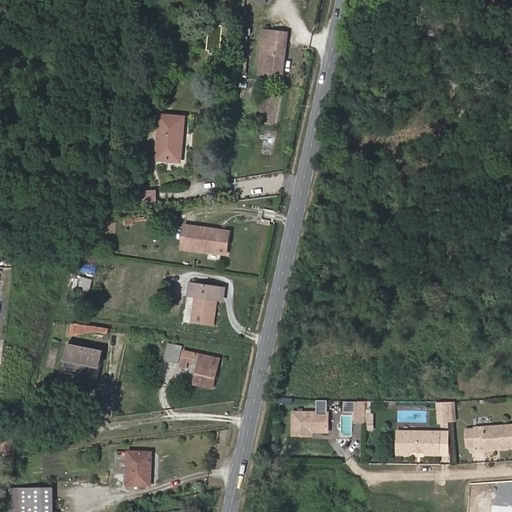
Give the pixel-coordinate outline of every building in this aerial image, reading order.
[(481,0),(479,1),(483,14),(511,4),(511,2),(511,0),(481,0)] [(264,29),(263,29),(257,74),(282,77),(288,32),(270,30),(271,26),(265,25),(264,29)] [(249,62),(241,62),(239,73),(247,73),(249,62)] [(186,116),(159,113),(155,160),(181,162),(186,116)] [(130,185),(132,203),(154,202),(153,193),(140,193),(138,183),(130,183),(130,185)] [(124,204),(132,203),(130,185),(122,185),(124,204)] [(209,255),(209,253),(229,256),(232,230),(183,223),(180,251),(209,255)] [(92,291),(95,278),(81,276),(78,289),(92,291)] [(191,283),(189,297),(197,298),(194,325),(214,327),(218,301),(222,302),(224,287),(191,283)] [(105,349),(69,342),(65,360),(102,366),(105,349)] [(188,362),(199,365),(195,384),(213,388),(220,359),(183,350),(184,347),(170,345),(166,360),(181,363),(180,367),(187,369),(188,362)] [(439,431),(452,431),(451,423),(450,410),(438,411),(439,431)] [(368,412),(355,411),(354,427),(368,427),(368,412)] [(329,433),(330,413),(296,412),(294,435),(309,435),(309,433),(329,433)] [(511,431),(479,434),(480,452),(488,451),(488,456),(511,453),(511,431)] [(473,453),(480,452),(479,434),(471,434),(473,453)] [(438,436),(398,436),(398,458),(411,458),(411,455),(426,455),(426,458),(438,458),(438,436)] [(14,445),(3,443),(2,449),(12,452),(14,445)] [(127,486),(151,487),(153,453),(129,452),(127,486)] [(116,472),(125,472),(125,463),(116,463),(116,472)] [(20,489),(21,504),(20,511),(53,511),(53,488),(20,489)] [(12,505),(21,504),(20,489),(11,490),(12,505)]
